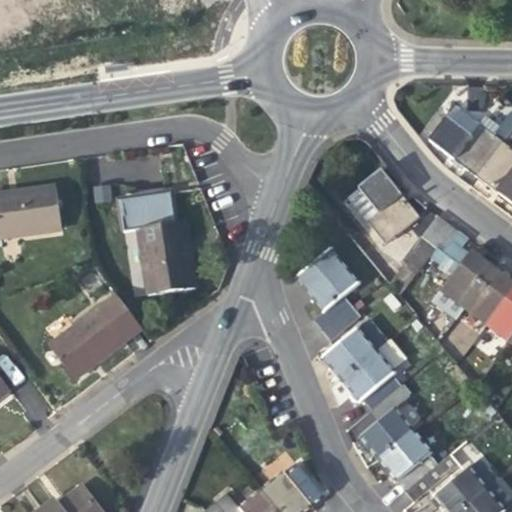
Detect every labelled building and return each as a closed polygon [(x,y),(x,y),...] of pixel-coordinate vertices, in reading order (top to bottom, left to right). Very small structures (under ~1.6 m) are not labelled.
[(129,63),(107,66),(108,73),(130,70),(129,63)] [(458,164),(475,177),(502,142),(511,129),(511,112),(510,110),(505,116),(492,106),(469,135),(445,117),(427,141),(458,164)] [(511,149),(502,142),(475,177),(507,202),(511,205),(511,149)] [(376,213),(400,194),(381,169),(357,188),(376,213)] [(23,189),(0,192),(0,238),(63,230),(56,185),(23,189)] [(136,230),(174,224),(171,207),(175,206),(172,188),(121,196),(124,213),(118,214),(121,232),(136,230)] [(400,194),(376,213),(365,221),(383,244),(419,217),(409,205),(400,194)] [(447,223),(437,216),(420,237),(430,245),(447,223)] [(144,279),(149,278),(187,273),(186,268),(183,248),(180,223),(174,224),(136,230),(144,279)] [(441,253),(457,232),(447,223),(430,245),(435,249),(441,253)] [(462,247),(468,240),(457,232),(441,253),(451,261),(452,261),(462,247)] [(415,276),(435,249),(430,245),(420,237),(400,264),(415,276)] [(452,261),(460,267),(470,253),(462,247),(452,261)] [(310,298),(322,313),(343,296),(358,283),(331,250),(295,280),(310,298)] [(455,320),(463,309),(493,270),(482,262),(470,253),(460,267),(432,303),(455,320)] [(187,273),(149,278),(152,295),(196,289),(193,267),(186,268),(187,273)] [(463,309),(485,326),(511,291),(511,284),(506,280),(493,270),(463,309)] [(511,291),(485,326),(508,343),(511,337),(511,291)] [(142,329),(115,294),(48,345),(74,380),(114,350),(142,329)] [(312,321),(329,342),(360,317),(343,296),(322,313),(312,321)] [(334,373),(340,381),(376,352),(358,329),(322,358),(334,373)] [(358,403),(362,401),(392,376),(395,374),(376,352),(340,381),(350,393),(358,403)] [(401,387),(392,376),(362,401),(371,411),(401,387)] [(0,399),(11,391),(0,377),(0,399)] [(371,411),(379,422),(395,409),(409,397),(401,387),(371,411)] [(413,431),(395,409),(379,422),(359,438),(370,451),(378,460),(413,431)] [(396,482),(427,457),(431,453),(413,431),(378,460),(388,472),(396,482)] [(451,455),(436,468),(405,493),(413,503),(459,466),(451,455)] [(436,468),(427,457),(396,482),(405,493),(436,468)] [(469,467),(487,489),(499,480),(481,457),(469,467)] [(297,466),(287,474),(312,504),(321,496),(297,466)] [(446,511),(459,511),(487,489),(469,467),(433,496),(444,509),(446,511)] [(309,511),(315,508),(312,504),(287,474),(284,471),(262,490),(279,511),(309,511)] [(504,511),(511,506),(511,495),(499,480),(487,489),(459,511),(504,511)] [(57,505),(62,511),(101,511),(83,486),(65,499),(57,505)] [(240,508),(242,511),(279,511),(262,490),(240,508)] [(223,511),(242,511),(240,508),(228,494),(216,503),(223,511)] [(62,511),(57,505),(54,500),(36,511),(62,511)] [(223,511),(216,503),(205,511),(223,511)]
